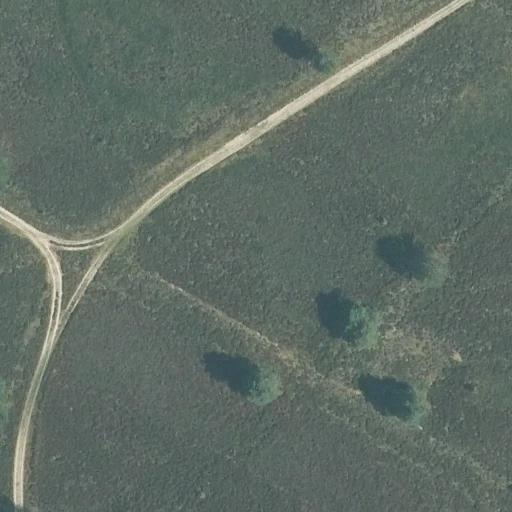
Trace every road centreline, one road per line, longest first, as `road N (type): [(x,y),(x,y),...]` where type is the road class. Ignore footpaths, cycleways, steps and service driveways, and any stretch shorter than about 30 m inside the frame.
road 1 (track): [(463,0),(206,164),(130,225),(102,251),(53,336)]
road 2 (track): [(18,511),(25,417),(53,336)]
road 3 (track): [(53,336),(59,300),(48,246),(0,213)]
